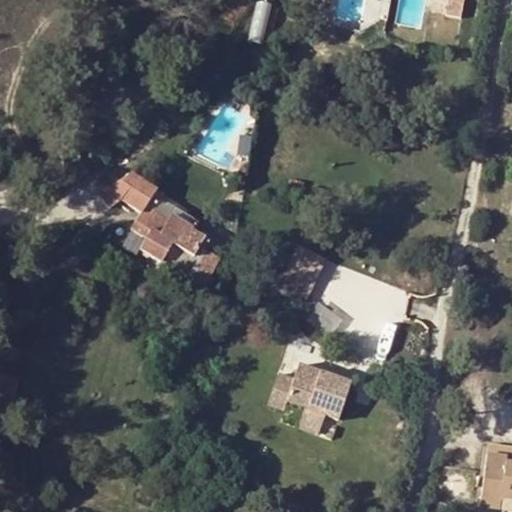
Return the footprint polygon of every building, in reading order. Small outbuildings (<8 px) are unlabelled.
[(450,3),(447,16),(463,19),(465,5),(450,3)] [(248,167),(240,165),(236,179),(244,182),(248,167)] [(148,209),(155,197),(159,191),(134,175),(108,196),(122,203),(126,197),(147,210),(148,209)] [(170,216),(193,229),(197,223),(155,197),(148,209),(168,220),(170,216)] [(148,209),(147,210),(136,228),(147,235),(150,230),(159,235),(168,220),(148,209)] [(150,230),(147,235),(139,249),(204,287),(225,247),(224,242),(212,234),(207,242),(191,232),(193,229),(170,216),(168,220),(159,235),(150,230)] [(304,302),(304,300),(323,259),(296,246),(276,290),(299,300),(304,302)] [(323,415),(337,421),(351,384),(298,364),(293,379),(278,374),(267,404),(282,410),(285,402),(304,409),(323,415)] [(17,379),(0,376),(0,411),(13,414),(17,379)] [(323,415),(304,409),(297,427),(318,433),(323,415)] [(504,457),(505,448),(487,446),(485,455),(504,457)] [(504,457),(485,455),(478,506),(497,509),(499,499),(511,500),(511,448),(505,448),(504,457)]
